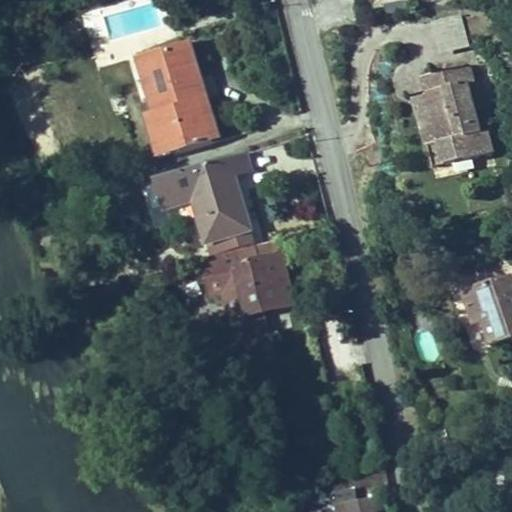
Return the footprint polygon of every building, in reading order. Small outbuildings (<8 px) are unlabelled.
[(199,80),(187,43),(136,59),(153,113),(158,132),(166,130),(174,153),(212,143),(200,99),(189,101),(183,85),(199,80)] [(467,67),(427,77),(430,92),(424,94),(436,144),(426,147),(432,169),(490,154),(485,133),(479,134),(472,110),(469,98),(476,97),(467,67)] [(424,94),(430,92),(427,77),(421,78),(424,94)] [(199,80),(183,85),(189,101),(200,99),(212,143),(219,142),(199,80)] [(426,147),(436,144),(424,94),(413,97),(426,147)] [(479,109),(476,97),(469,98),(472,110),(479,109)] [(166,130),(158,132),(153,113),(145,116),(157,158),(174,153),(166,130)] [(249,169),(244,153),(156,179),(164,210),(194,201),(212,256),(252,244),(232,175),(249,169)] [(327,238),(322,225),(307,230),(310,243),(327,238)] [(259,261),(252,244),(212,256),(208,258),(210,264),(217,262),(221,273),(215,274),(228,321),(293,305),(285,279),(283,280),(278,256),(259,261)] [(511,280),(509,274),(461,290),(466,307),(476,303),(489,346),(511,338),(511,280)] [(227,366),(259,359),(254,341),(224,347),(227,366)] [(283,434),(257,441),(261,454),(287,444),(283,434)] [(294,464),(287,444),(261,454),(268,473),(294,464)] [(374,511),(372,499),(344,505),(344,511),(374,511)]
